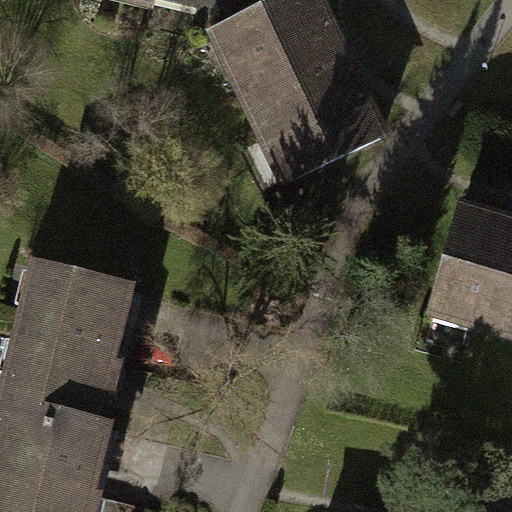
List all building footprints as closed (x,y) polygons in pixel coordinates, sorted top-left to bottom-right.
[(262,0),(163,0),(203,8),(214,31),(266,7),(262,0)] [(214,31),(211,32),(277,178),(369,137),(307,0),(281,0),(266,7),(214,31)] [(511,235),(448,217),(420,315),(511,341),(511,235)] [(31,267),(0,387),(0,421),(1,421),(37,430),(40,416),(85,427),(94,393),(104,395),(130,292),(31,267)] [(1,421),(0,424),(0,511),(85,511),(105,431),(85,427),(40,416),(37,430),(1,421)]
